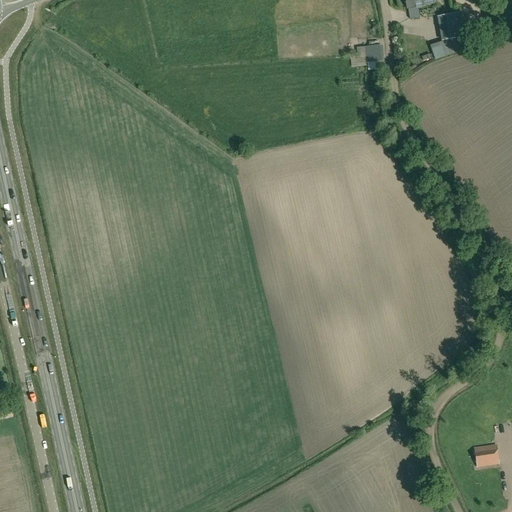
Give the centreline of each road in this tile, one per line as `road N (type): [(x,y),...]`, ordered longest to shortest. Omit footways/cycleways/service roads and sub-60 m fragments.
road 1 (primary): [(78,511),(0,159)]
road 2 (track): [(501,318),(480,255),(400,114),(383,0)]
road 3 (unclassified): [(0,269),(52,511)]
road 4 (track): [(458,511),(431,448),(430,422),(443,396),(490,359),(501,318)]
